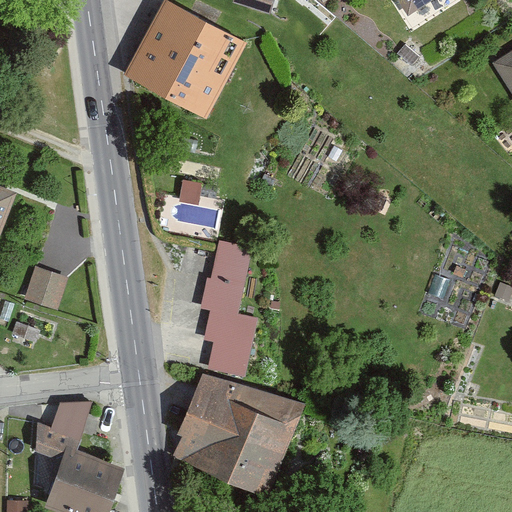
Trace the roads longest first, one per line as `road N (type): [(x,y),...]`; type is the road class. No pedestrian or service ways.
road 1 (secondary): [(138,371),(87,0)]
road 2 (secondary): [(157,511),(138,371)]
road 3 (residential): [(138,371),(0,389)]
